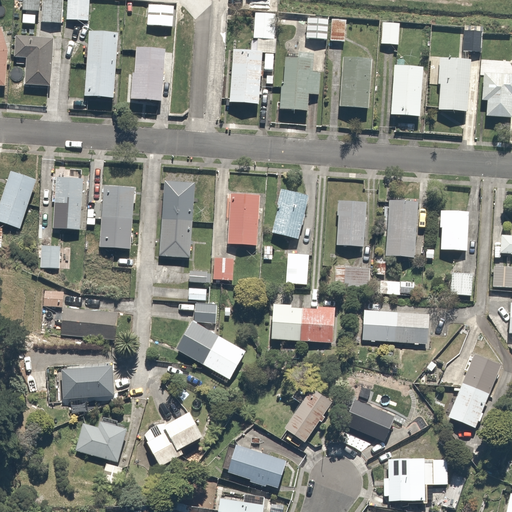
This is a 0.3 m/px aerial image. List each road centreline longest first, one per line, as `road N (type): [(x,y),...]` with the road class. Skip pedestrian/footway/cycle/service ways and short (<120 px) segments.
road 1 (residential): [(197,144),(511,169)]
road 2 (residential): [(0,130),(197,144)]
road 3 (residential): [(197,144),(203,18),(195,0)]
